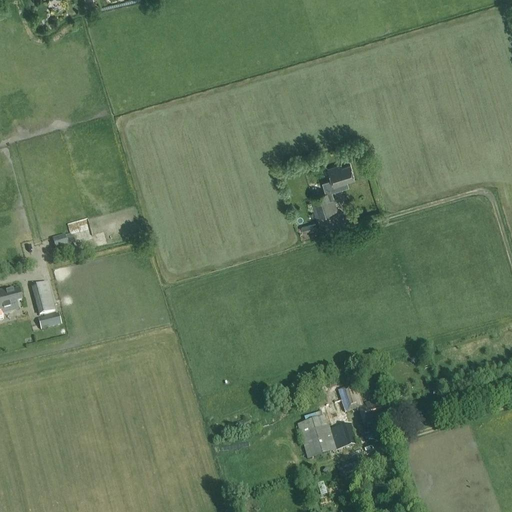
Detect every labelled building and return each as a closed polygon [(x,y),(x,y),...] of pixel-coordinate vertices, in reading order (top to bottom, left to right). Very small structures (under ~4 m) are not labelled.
[(346,180),(350,179),(354,178),(353,175),(351,167),(350,165),(342,167),(341,164),(327,168),(333,188),(347,183),(346,180)] [(284,165),(279,172),(286,177),(290,170),(284,165)] [(308,199),(315,218),(338,211),(331,191),(308,199)] [(65,236),(52,239),(55,251),(68,247),(65,236)] [(31,288),(39,317),(55,312),(48,284),(31,288)] [(12,309),(17,308),(15,304),(22,302),(19,291),(13,293),(12,289),(0,292),(0,319),(4,319),(2,314),(12,312),(12,309)] [(41,331),(57,327),(61,326),(58,314),(38,319),(41,331)] [(297,426),(300,436),(307,460),(356,445),(355,441),(350,425),(349,425),(345,413),(358,410),(365,429),(385,422),(384,420),(395,417),(390,402),(378,405),(376,402),(361,407),(359,398),(360,397),(357,386),(338,392),(341,401),(320,408),(322,414),(304,419),(306,423),(297,426)] [(454,396),(463,393),(461,387),(452,389),(454,396)] [(238,429),(249,427),(248,420),(236,422),(238,429)] [(364,492),(354,462),(337,468),(342,485),(353,481),(357,494),(364,492)] [(375,494),(364,499),(366,504),(377,500),(375,494)]
